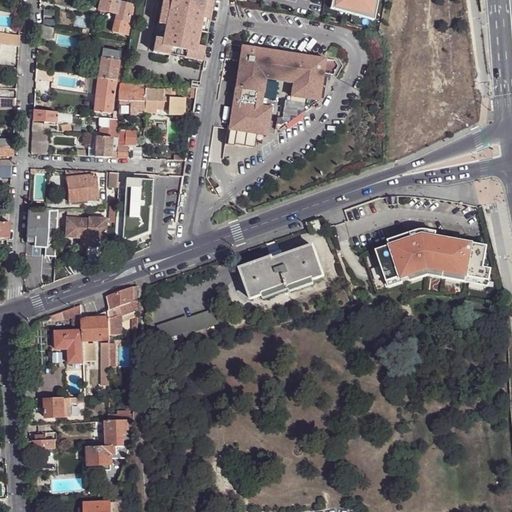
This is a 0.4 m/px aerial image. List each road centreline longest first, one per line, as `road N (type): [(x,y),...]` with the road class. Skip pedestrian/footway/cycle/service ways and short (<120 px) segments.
road 1 (secondary): [(378,182),(12,315)]
road 2 (residential): [(12,315),(19,511)]
road 3 (residential): [(29,0),(21,160)]
road 4 (residential): [(21,160),(12,315)]
road 5 (residential): [(21,160),(168,168)]
road 6 (secondary): [(507,125),(378,182)]
road 7 (secondary): [(378,182),(511,160)]
road 8 (motorway): [(498,0),(507,125)]
